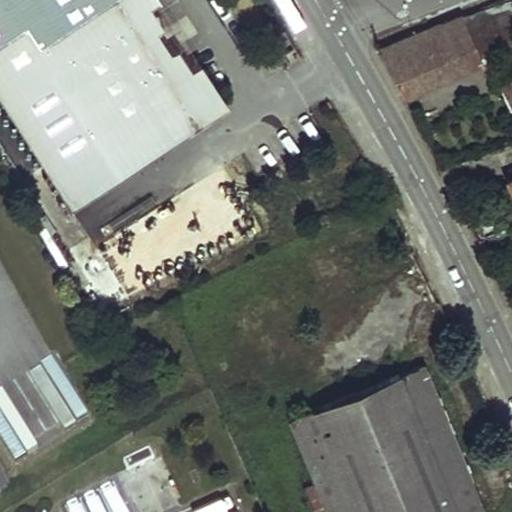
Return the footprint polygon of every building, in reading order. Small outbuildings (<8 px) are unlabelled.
[(147,0),(108,0),(38,45),(52,66),(129,16),(185,103),(57,186),(71,208),(220,111),(147,0)] [(499,0),(483,7),(499,46),(511,40),(511,25),(501,0),(499,0)] [(379,48),(402,94),(481,60),(478,54),(499,46),(483,7),(379,48)] [(24,24),(0,39),(0,97),(57,186),(185,103),(129,16),(52,66),(38,45),(24,24)] [(511,76),(495,83),(505,107),(511,104),(511,76)] [(485,511),(425,363),(288,420),(314,483),(303,488),(311,509),(323,505),(326,511),(485,511)]
